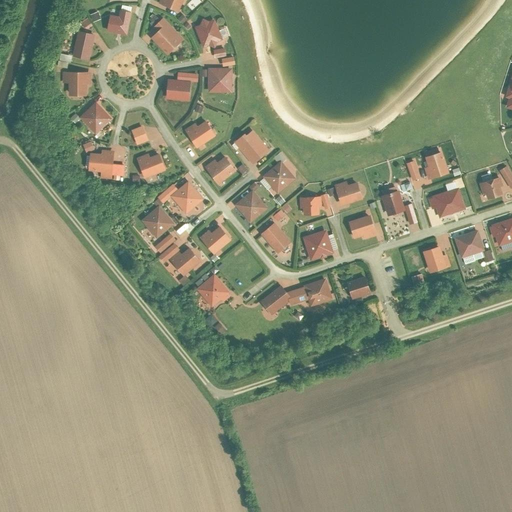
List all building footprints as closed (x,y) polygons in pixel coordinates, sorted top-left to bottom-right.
[(162,0),(161,4),(176,12),(182,0),(162,0)] [(93,22),(102,19),(99,12),(91,15),(93,22)] [(130,17),(112,13),(108,30),(126,34),(130,17)] [(84,28),(91,24),(88,19),(81,23),(84,28)] [(168,23),(152,38),(166,54),(182,39),(168,23)] [(216,23),(199,27),(203,44),(221,39),(216,23)] [(95,35),(79,32),(74,57),(91,60),(95,35)] [(225,49),(214,49),(215,58),(226,57),(225,49)] [(71,63),(72,56),(60,54),(58,66),(67,68),(68,62),(71,63)] [(233,56),(221,59),(223,67),(235,64),(233,56)] [(231,72),(211,71),(210,90),(230,91),(231,72)] [(86,74),(68,75),(69,92),(87,91),(86,74)] [(189,83),(171,82),(170,99),(188,101),(189,83)] [(93,108),(81,121),(94,132),(106,119),(93,108)] [(203,123),(188,133),(197,147),(213,138),(203,123)] [(145,124),(131,129),(136,145),(150,141),(145,124)] [(252,134),(239,145),(254,163),(267,152),(252,134)] [(86,152),(95,149),(92,141),(83,145),(86,152)] [(113,178),(115,152),(102,151),(102,155),(90,154),(88,176),(113,178)] [(442,153),(425,158),(431,179),(448,174),(442,153)] [(149,156),(138,159),(145,178),(164,171),(159,155),(149,158),(149,156)] [(221,159),(207,171),(218,184),(232,173),(221,159)] [(415,160),(406,163),(412,181),(421,178),(415,160)] [(242,174),(247,171),(243,165),(238,168),(242,174)] [(276,169),(264,181),(276,194),(289,181),(276,169)] [(498,177),(480,182),(485,199),(502,194),(498,177)] [(356,183),(335,189),(340,205),(361,199),(356,183)] [(403,191),(413,190),(412,183),(402,184),(403,191)] [(189,185),(175,197),(186,211),(201,199),(189,185)] [(456,190),(434,197),(441,217),(462,210),(456,190)] [(399,192),(381,197),(387,216),(404,211),(399,192)] [(252,197),(239,209),(251,222),(264,209),(252,197)] [(319,197),(301,199),(303,216),(321,215),(319,197)] [(160,210),(146,221),(156,235),(171,224),(160,210)] [(369,217),(352,222),(357,238),(374,233),(369,217)] [(511,220),(495,226),(500,244),(511,240),(511,220)] [(176,240),(187,232),(180,223),(170,231),(176,240)] [(273,223),(261,233),(278,255),(290,245),(273,223)] [(483,223),(473,224),(474,231),(484,230),(483,223)] [(217,229),(204,240),(215,253),(229,242),(217,229)] [(326,232),(305,238),(311,258),(332,252),(326,232)] [(160,253),(176,240),(170,233),(155,247),(160,253)] [(334,234),(329,235),(333,249),(337,248),(334,234)] [(474,234),(457,239),(462,255),(479,250),(474,234)] [(180,254),(172,260),(183,274),(197,263),(188,252),(182,257),(180,254)] [(443,252),(425,257),(430,273),(447,268),(443,252)] [(412,277),(414,284),(424,281),(422,274),(412,277)] [(216,279),(202,291),(214,304),(227,292),(216,279)] [(363,279),(346,283),(351,300),(368,295),(363,279)] [(323,283),(306,288),(311,305),(328,300),(323,283)] [(277,291),(262,301),(272,316),(287,305),(277,291)] [(212,315),(206,319),(211,325),(217,321),(212,315)]
